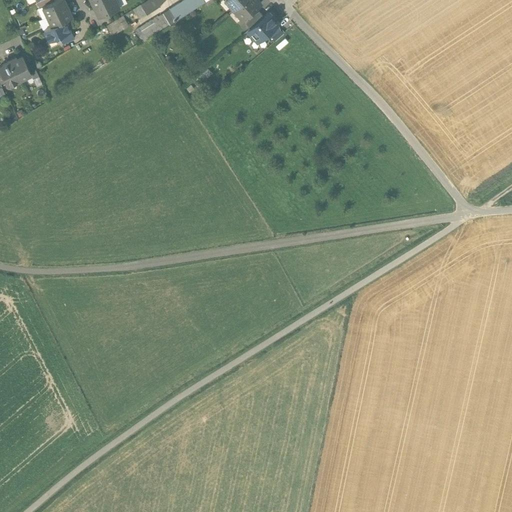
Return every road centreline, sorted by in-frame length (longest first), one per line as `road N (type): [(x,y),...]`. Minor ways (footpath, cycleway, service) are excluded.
road 1 (track): [(465,214),(119,439),(27,511)]
road 2 (track): [(0,267),(25,274),(173,263),(511,210)]
road 3 (track): [(465,214),(359,82),(301,24)]
